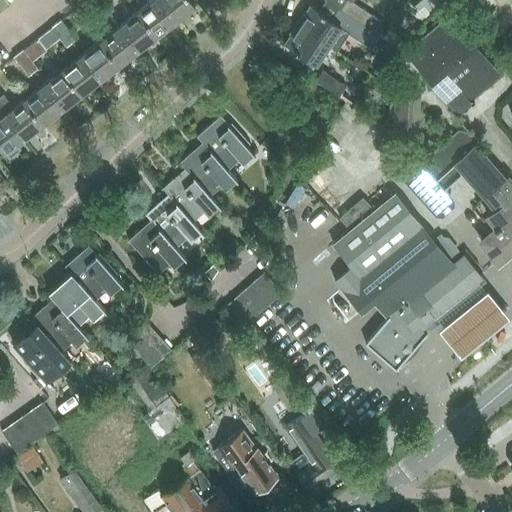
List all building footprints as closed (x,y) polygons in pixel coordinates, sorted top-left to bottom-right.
[(7,0),(0,0),(0,13),(12,5),(7,0)] [(153,0),(138,11),(157,35),(176,21),(160,0),(153,0)] [(160,0),(176,21),(195,6),(190,0),(160,0)] [(101,3),(96,6),(105,18),(115,10),(108,2),(103,5),(101,3)] [(303,15),(296,24),(329,45),(336,51),(348,34),(348,33),(329,20),(310,7),(304,16),(303,15)] [(337,8),(329,20),(348,33),(348,34),(370,49),(379,36),(337,8)] [(403,8),(393,23),(406,31),(416,16),(403,8)] [(119,26),(138,50),(157,35),(138,11),(119,26)] [(452,13),(406,52),(458,114),(504,74),(452,13)] [(52,27),(58,35),(63,32),(65,35),(70,31),(62,20),(52,27)] [(329,45),(296,24),(289,34),(291,35),(286,43),(316,64),(329,45)] [(119,26),(100,41),(119,65),(138,50),(119,26)] [(63,32),(58,35),(67,46),(76,39),(70,31),(65,35),(63,32)] [(389,33),(384,40),(394,46),(399,39),(389,33)] [(81,55),(100,79),(119,65),(100,41),(81,55)] [(14,56),(20,64),(25,60),(27,63),(32,60),(24,48),(14,56)] [(62,70),(80,94),(100,79),(81,55),(62,70)] [(25,60),(20,64),(28,76),(39,68),(32,60),(27,63),(25,60)] [(382,64),(375,73),(381,78),(389,69),(382,64)] [(43,85),(61,109),(80,94),(62,70),(43,85)] [(316,81),(338,96),(345,85),(323,70),(316,81)] [(389,129),(418,132),(421,83),(394,81),(389,129)] [(24,99),(42,123),(61,109),(43,85),(24,99)] [(0,106),(5,113),(5,114),(23,138),(42,123),(24,99),(14,107),(3,93),(0,96),(0,98),(0,106)] [(23,138),(5,114),(5,113),(0,106),(0,98),(0,147),(3,151),(4,153),(5,152),(7,155),(10,155),(17,150),(17,147),(15,144),(23,138)] [(220,115),(197,136),(202,142),(226,168),(238,158),(242,163),(253,154),(254,155),(255,154),(249,148),(246,145),(237,134),(220,115)] [(455,159),(486,194),(505,179),(505,178),(475,144),(479,141),(471,132),(461,130),(458,130),(422,163),(413,153),(395,169),(404,179),(416,194),(434,214),(441,216),(454,204),(454,197),(435,177),(455,159)] [(179,162),(185,169),(208,195),(221,184),(225,189),(235,179),(237,181),(238,180),(232,174),(231,174),(226,168),(202,142),(179,162)] [(163,188),(168,195),(191,220),(204,210),(208,215),(218,205),(219,207),(220,206),(215,200),(213,201),(208,195),(185,169),(163,188)] [(505,179),(486,194),(496,207),(484,216),(493,227),(479,238),(497,262),(511,249),(511,180),(508,176),(505,178),(505,179)] [(333,279),(342,289),(361,312),(367,307),(374,302),(384,315),(386,314),(387,316),(366,342),(396,368),(398,365),(404,362),(410,357),(415,352),(419,347),(423,341),(426,334),(425,333),(431,328),(425,320),(433,314),(436,317),(481,281),(462,258),(454,264),(394,191),(346,231),(332,243),(351,265),(340,273),(333,279)] [(145,214),(150,220),(173,246),(186,235),(191,241),(201,231),(202,233),(203,232),(197,225),(196,226),(191,220),(168,195),(145,214)] [(339,217),(347,227),(370,207),(362,197),(339,217)] [(169,284),(157,271),(168,261),(173,266),(184,257),(185,259),(186,258),(180,251),(178,252),(173,246),(150,220),(127,240),(144,259),(141,262),(150,272),(153,270),(155,272),(156,272),(168,285),(169,284)] [(65,266),(70,272),(93,298),(105,287),(110,293),(121,284),(122,285),(123,284),(116,277),(114,275),(116,273),(99,253),(96,255),(88,245),(65,266)] [(47,291),(53,298),(75,323),(88,313),(93,319),(103,310),(104,311),(105,310),(99,303),(98,304),(93,298),(70,272),(47,291)] [(264,272),(254,280),(272,301),(282,293),(264,272)] [(254,280),(244,289),(263,310),(272,301),(254,280)] [(244,289),(235,297),(253,318),(263,310),(244,289)] [(458,355),(460,357),(510,317),(508,314),(493,297),(487,289),(438,329),(443,337),(458,355)] [(253,318),(235,297),(226,305),(244,326),(253,318)] [(30,317),(35,323),(58,349),(70,339),(76,345),(86,336),(87,337),(88,336),(82,329),(81,330),(75,323),(53,298),(30,317)] [(125,339),(133,348),(154,330),(146,321),(125,339)] [(54,388),(48,381),(58,371),(69,361),(70,363),(71,362),(64,355),(58,349),(35,323),(12,343),(29,363),(27,365),(36,376),(38,374),(40,376),(41,375),(52,389),(54,388)] [(133,348),(141,358),(162,339),(154,330),(133,348)] [(162,339),(141,358),(150,367),(171,349),(162,339)] [(198,349),(189,356),(199,370),(209,363),(206,359),(198,349)] [(147,364),(128,378),(150,409),(142,415),(158,437),(174,426),(175,427),(185,419),(168,395),(147,364)] [(270,385),(289,410),(305,398),(286,373),(270,385)] [(42,402),(31,410),(47,432),(58,424),(42,402)] [(338,466),(314,433),(323,427),(310,409),(285,427),(302,452),(290,461),(309,487),(338,466)] [(31,410),(21,417),(36,439),(47,432),(31,410)] [(21,417),(11,424),(26,446),(36,439),(21,417)] [(26,446),(11,424),(1,431),(17,453),(26,446)] [(242,428),(220,444),(212,450),(220,462),(218,464),(244,499),(256,491),(261,491),(267,487),(268,482),(276,475),(242,428)] [(42,460),(33,445),(17,456),(26,471),(42,460)] [(181,463),(184,467),(196,459),(189,450),(180,457),(183,461),(181,463)] [(214,488),(210,482),(194,460),(175,474),(180,481),(162,494),(158,489),(143,500),(152,511),(224,511),(231,508),(232,501),(220,485),(214,488)] [(73,469),(60,478),(84,511),(96,511),(101,508),(73,469)] [(0,471),(0,489),(8,483),(0,471)]
